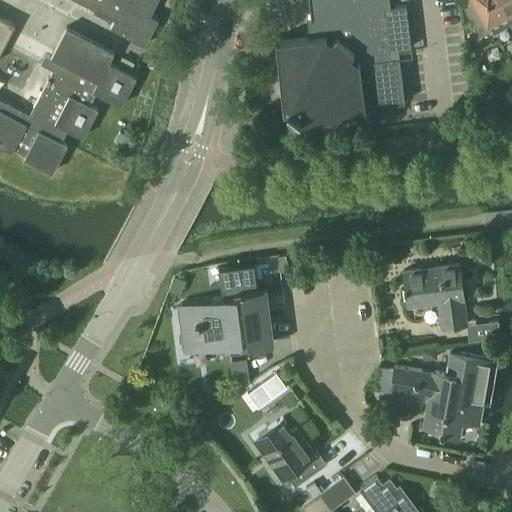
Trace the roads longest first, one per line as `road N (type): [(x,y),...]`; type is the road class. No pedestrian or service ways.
road 1 (tertiary): [(56,400),(136,267),(191,154),(212,79),(220,0)]
road 2 (residential): [(511,475),(392,453),(341,395),(324,277)]
road 3 (residential): [(216,511),(157,455),(56,400)]
